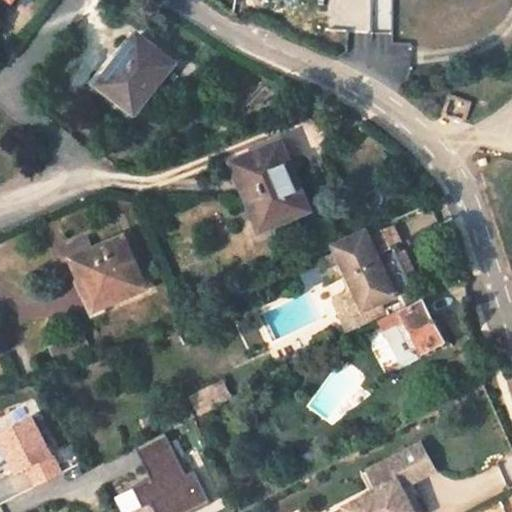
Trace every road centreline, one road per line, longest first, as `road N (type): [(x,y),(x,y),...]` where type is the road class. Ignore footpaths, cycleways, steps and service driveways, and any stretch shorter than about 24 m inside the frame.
road 1 (unclassified): [(430,153),(376,106),(174,0)]
road 2 (unclassified): [(511,375),(430,153)]
road 3 (residential): [(81,0),(3,92)]
